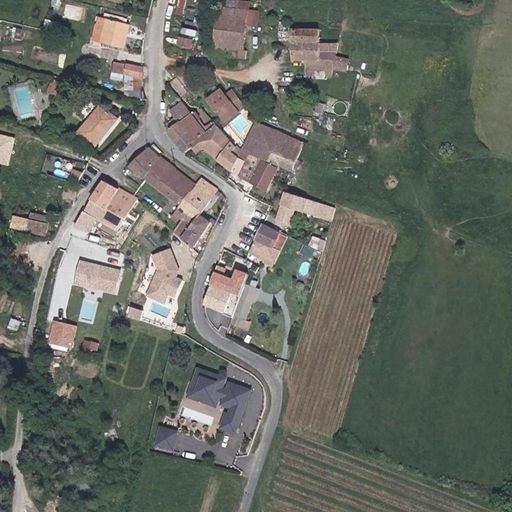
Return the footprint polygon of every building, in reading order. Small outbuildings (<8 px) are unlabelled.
[(60,10),(64,10),(66,1),(62,0),(59,0),(56,7),(60,7),(60,10)] [(183,15),(187,0),(179,0),(176,13),(183,15)] [(246,15),(247,6),(235,5),(234,14),(246,15)] [(234,14),(227,13),(222,55),(233,57),(233,63),(255,66),(257,56),(253,56),(255,30),(265,31),(266,15),(256,14),(257,7),(247,6),(246,15),(234,14)] [(45,35),(55,36),(58,29),(49,25),(45,35)] [(107,46),(140,52),(145,33),(113,25),(107,46)] [(329,39),(303,39),(301,65),(314,66),(314,75),(321,76),(335,77),(335,81),(340,82),(348,54),(329,53),(329,39)] [(185,52),(198,54),(200,41),(187,40),(185,52)] [(105,51),(138,58),(140,52),(107,46),(105,51)] [(122,82),(150,89),(153,77),(125,71),(122,82)] [(213,98),(225,88),(219,80),(207,88),(213,98)] [(247,107),(232,82),(225,88),(213,98),(228,121),(247,107)] [(80,105),(86,107),(89,97),(82,95),(80,105)] [(330,114),(332,106),(322,106),(321,114),(330,114)] [(201,149),(218,134),(206,119),(204,120),(197,110),(196,109),(184,119),(188,124),(185,129),(185,131),(185,133),(187,135),(180,141),(184,147),(193,156),(201,149)] [(206,119),(198,109),(197,110),(204,120),(206,119)] [(107,117),(102,113),(100,114),(93,119),(90,128),(96,132),(97,130),(107,117)] [(116,142),(125,131),(125,130),(107,117),(97,130),(96,132),(86,145),(91,148),(104,158),(110,150),(108,148),(114,141),(116,142)] [(249,171),(246,168),(226,127),(218,134),(201,149),(209,159),(213,164),(223,156),(245,183),(249,171)] [(289,175),(301,179),(312,153),(262,131),(249,171),(257,171),(257,166),(287,176),(289,175)] [(0,162),(10,165),(17,137),(0,132),(0,162)] [(201,165),(209,159),(201,149),(193,156),(201,165)] [(166,167),(153,158),(134,175),(135,176),(130,182),(134,185),(139,178),(151,187),(159,176),(166,167)] [(276,197),(287,176),(257,166),(257,171),(249,171),(245,183),(276,197)] [(174,187),(181,178),(166,167),(159,176),(174,187)] [(166,198),(174,187),(159,176),(151,187),(166,198)] [(187,213),(201,194),(181,178),(174,187),(166,198),(187,213)] [(207,222),(209,223),(224,201),(207,189),(202,195),(201,194),(187,213),(203,226),(207,222)] [(121,214),(117,211),(124,198),(111,191),(109,192),(96,212),(116,222),(121,214)] [(100,223),(125,237),(142,208),(124,198),(117,211),(121,214),(116,222),(96,212),(92,219),(100,223)] [(284,230),(297,234),(302,219),(321,224),(326,212),(293,202),(284,230)] [(182,242),(201,255),(219,231),(209,223),(207,222),(203,226),(187,213),(180,222),(186,227),(190,230),(182,242)] [(84,248),(100,223),(92,219),(75,244),(84,248)] [(177,228),(182,232),(186,227),(180,222),(177,228)] [(33,232),(17,228),(15,237),(47,246),(51,230),(34,226),(33,232)] [(285,263),(293,267),(301,250),(270,235),(262,250),(286,261),(285,263)] [(179,257),(161,264),(167,279),(160,295),(185,305),(191,289),(184,286),(188,279),(185,277),(184,275),(185,272),(179,257)] [(218,292),(242,302),(250,280),(226,271),(218,292)] [(124,302),(129,281),(112,277),(112,279),(98,276),(99,274),(89,272),(84,294),(124,302)] [(211,311),(235,320),(242,302),(218,292),(211,311)] [(143,317),(144,310),(133,307),(131,315),(143,317)] [(74,348),(80,324),(56,319),(50,342),(74,348)] [(101,358),(103,350),(90,347),(89,355),(101,358)] [(247,445),(261,402),(240,395),(237,402),(230,400),(223,385),(203,395),(213,415),(227,408),(235,410),(233,416),(247,421),(244,428),(237,426),(233,440),(247,445)] [(180,457),(185,440),(169,435),(164,452),(180,457)]
